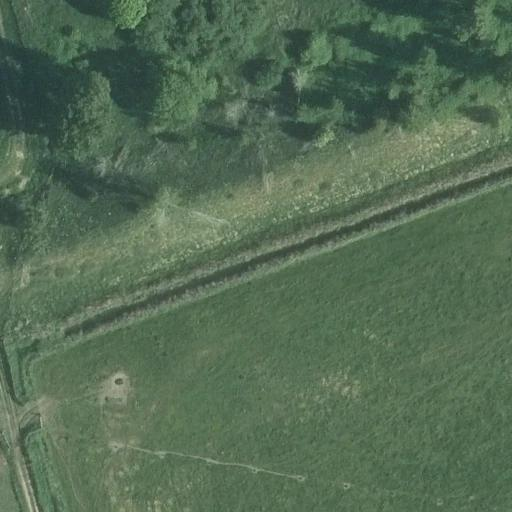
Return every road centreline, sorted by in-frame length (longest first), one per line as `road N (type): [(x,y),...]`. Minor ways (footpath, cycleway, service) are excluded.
road 1 (track): [(511,145),(0,326)]
road 2 (track): [(0,369),(34,511)]
